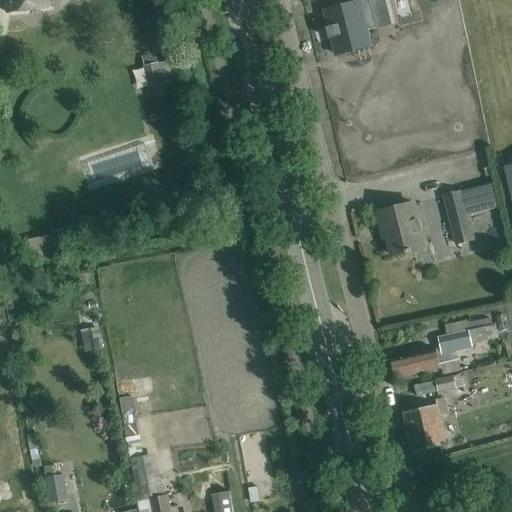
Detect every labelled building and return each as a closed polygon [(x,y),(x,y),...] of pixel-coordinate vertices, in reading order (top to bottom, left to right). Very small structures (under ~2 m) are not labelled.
[(6,0),(8,12),(49,7),(48,0),(6,0)] [(346,0),(348,4),(324,10),(336,55),(370,46),(359,2),(368,0),(346,0)] [(145,55),(142,55),(144,65),(142,66),(148,88),(163,85),(162,82),(171,80),(167,60),(157,62),(154,49),(144,52),(145,55)] [(492,183),(462,191),(467,215),(497,207),(492,183)] [(443,195),(448,219),(454,245),(473,240),(467,215),(462,191),(462,190),(443,195)] [(381,230),(385,229),(391,255),(425,247),(414,203),(376,212),(381,230)] [(29,239),(34,262),(64,255),(59,233),(29,239)] [(441,354),(438,355),(443,375),(460,370),(455,352),(472,347),(471,344),(498,337),(495,325),(491,326),(488,317),(469,322),(471,330),(437,339),(441,354)] [(98,332),(86,334),(89,350),(101,348),(98,332)] [(432,350),(410,355),(390,360),(395,379),(436,369),(432,350)] [(464,392),(459,373),(414,385),(417,397),(455,387),(457,394),(464,392)] [(470,403),(468,394),(458,396),(459,405),(470,403)] [(435,405),(422,408),(403,412),(412,453),(444,445),(438,417),(448,415),(444,398),(434,400),(435,405)] [(120,412),(137,500),(163,495),(155,454),(142,456),(133,410),(120,412)] [(66,497),(62,475),(41,478),(46,501),(66,497)] [(217,493),(210,495),(212,511),(232,511),(229,491),(228,483),(216,485),(217,493)] [(170,511),(167,495),(136,502),(138,511),(170,511)]
